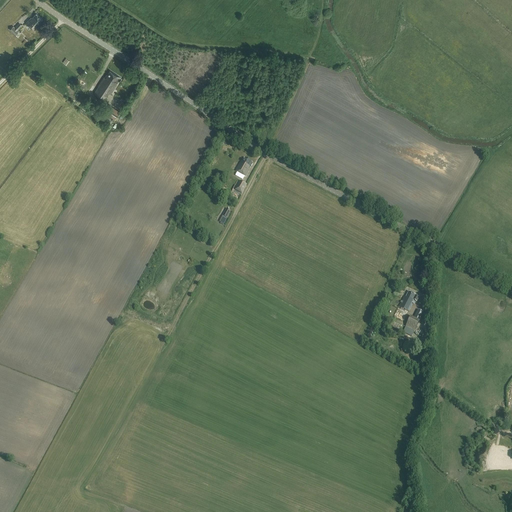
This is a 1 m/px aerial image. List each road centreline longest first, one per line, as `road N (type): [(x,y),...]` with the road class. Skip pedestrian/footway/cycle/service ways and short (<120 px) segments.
road 1 (tertiary): [(38,0),(270,154),(511,286)]
road 2 (track): [(416,511),(409,450),(425,407),(431,243)]
